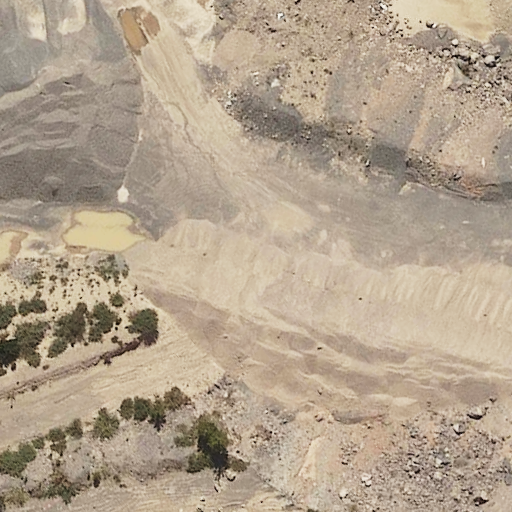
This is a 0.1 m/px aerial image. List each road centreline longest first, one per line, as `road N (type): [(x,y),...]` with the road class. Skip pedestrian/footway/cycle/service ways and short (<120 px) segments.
road 1 (track): [(126,0),(193,102),(271,171),(370,214),(511,218)]
road 2 (track): [(248,488),(90,511)]
road 3 (track): [(142,372),(0,424)]
